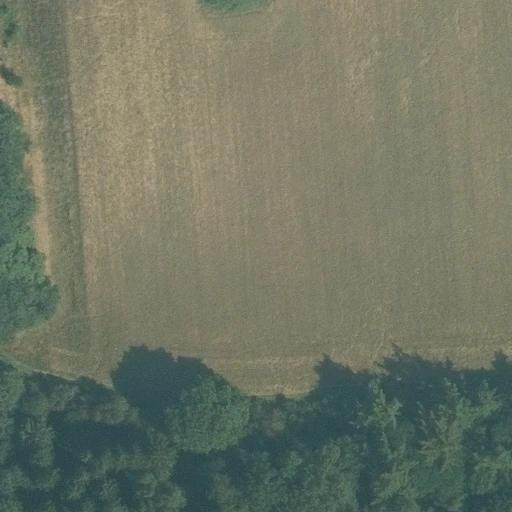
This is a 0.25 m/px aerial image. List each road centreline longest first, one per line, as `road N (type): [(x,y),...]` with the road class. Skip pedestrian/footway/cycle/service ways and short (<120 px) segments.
road 1 (track): [(0,389),(124,410),(511,395)]
road 2 (track): [(6,511),(0,391)]
